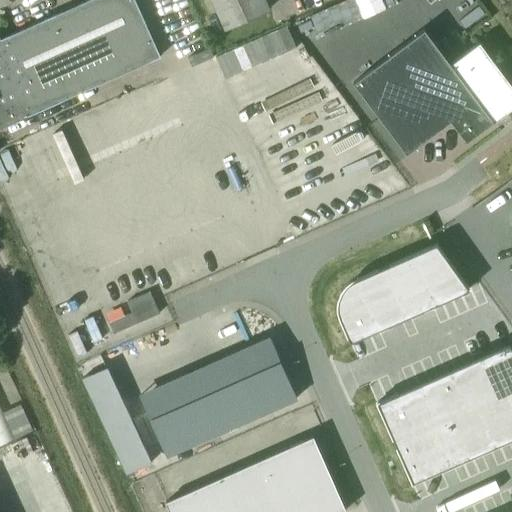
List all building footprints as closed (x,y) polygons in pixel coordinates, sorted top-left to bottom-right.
[(0,127),(158,58),(132,0),(88,0),(0,39),(0,127)] [(210,0),(224,30),(269,10),(263,0),(210,0)] [(165,11),(172,30),(191,22),(184,3),(165,11)] [(479,42),(476,44),(449,64),(424,29),(352,83),(406,154),(450,121),(466,142),(493,121),(491,119),(503,110),(504,113),(511,107),(511,90),(479,46),(481,45),(479,42)] [(435,243),(382,266),(404,316),(468,288),(435,243)] [(337,299),(336,306),(337,311),(338,316),(349,340),(404,316),(382,266),(354,279),(350,281),(346,284),(342,289),(339,294),(337,299)] [(126,303),(131,313),(109,323),(114,334),(159,314),(149,293),(126,303)] [(271,342),(141,400),(166,456),(296,399),(271,342)] [(511,350),(507,344),(477,357),(494,397),(504,393),(511,389),(511,350)] [(477,357),(449,369),(467,409),(476,405),(494,397),(477,357)] [(148,464),(106,369),(82,380),(124,475),(148,464)] [(449,369),(422,381),(439,421),(449,417),(467,409),(449,369)] [(422,381),(376,402),(393,441),(439,421),(422,381)] [(494,397),(476,405),(494,445),(511,436),(511,411),(504,393),(494,397)] [(467,409),(449,417),(466,457),(494,445),(476,405),(467,409)] [(0,414),(0,447),(12,441),(0,414)] [(439,421),(393,441),(411,481),(466,457),(449,417),(439,421)] [(312,436),(275,453),(292,490),(329,474),(312,436)] [(275,453),(257,461),(273,498),(279,511),(301,511),(292,490),(275,453)] [(257,461),(238,469),(255,506),(273,498),(257,461)] [(238,469),(220,477),(235,511),(242,511),(255,506),(238,469)] [(329,474),(292,490),(301,511),(343,511),(346,511),(329,474)] [(235,511),(220,477),(193,489),(202,511),(235,511)] [(202,511),(193,489),(164,502),(168,511),(202,511)] [(279,511),(273,498),(255,506),(257,511),(279,511)]
